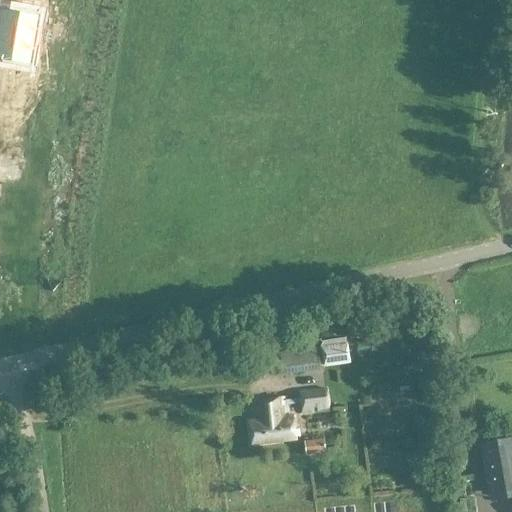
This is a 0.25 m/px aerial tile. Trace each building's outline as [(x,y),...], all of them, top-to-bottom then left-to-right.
[(0,18),(0,60),(28,66),(37,16),(2,10),(0,18)] [(322,348),(325,367),(349,363),(345,344),(322,348)] [(283,374),(305,371),(303,352),(280,355),(283,374)] [(301,404),(302,415),(329,411),(326,391),(299,394),(300,399),(301,404)] [(286,406),(301,404),(300,399),(285,401),(285,399),(250,404),(253,423),(248,423),(251,446),(295,440),(292,417),(287,418),(286,406)] [(511,438),(483,444),(491,490),(497,489),(499,499),(511,497),(509,487),(511,486),(511,438)] [(324,448),(324,447),(324,445),(323,445),(323,441),(304,443),(306,454),(324,452),(324,448)]
